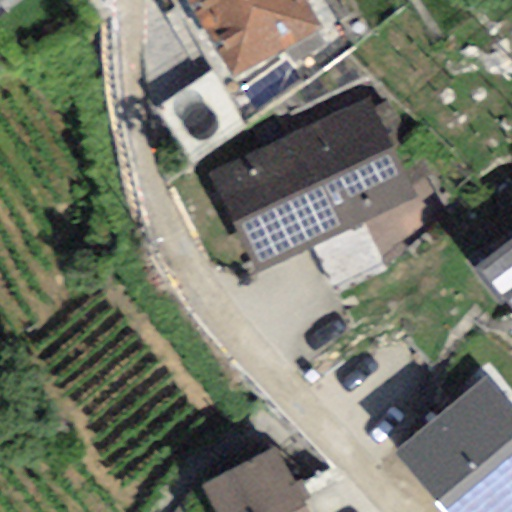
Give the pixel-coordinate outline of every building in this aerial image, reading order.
[(307,0),(175,0),(225,93),(322,43),(307,15),(313,12),(307,0)] [(359,102),(207,179),(256,276),(408,199),(359,102)] [(511,254),(477,285),(499,311),(511,299),(511,254)] [(511,511),(511,424),(481,389),(395,465),(435,511),(511,511)] [(304,511),(276,457),(201,495),(209,511),(304,511)]
